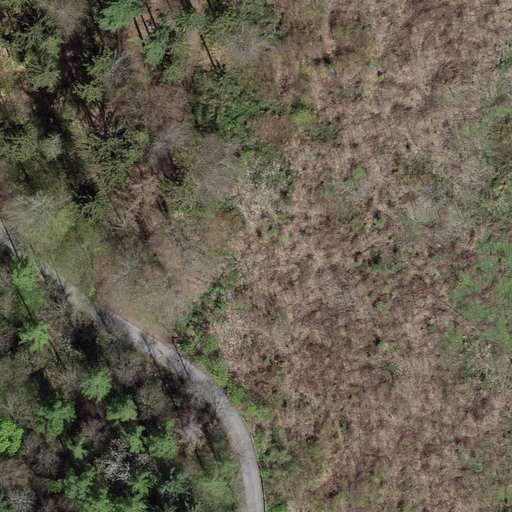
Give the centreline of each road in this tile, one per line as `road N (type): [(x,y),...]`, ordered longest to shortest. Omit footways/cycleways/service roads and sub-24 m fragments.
road 1 (track): [(0,237),(189,402),(224,444),(242,511)]
road 2 (track): [(202,0),(204,52),(177,148),(108,324)]
